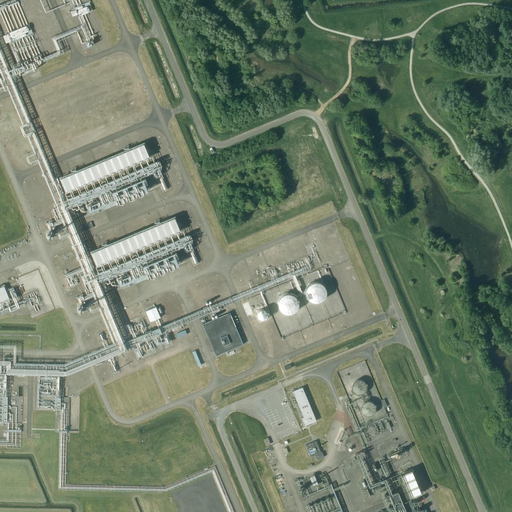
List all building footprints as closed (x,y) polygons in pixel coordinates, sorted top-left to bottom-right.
[(81,15),(94,10),(91,2),(78,6),(81,15)] [(29,24),(7,33),(11,42),(33,33),(29,24)] [(149,145),(63,175),(74,206),(89,201),(93,213),(155,191),(149,175),(156,172),(158,177),(166,174),(164,167),(165,167),(163,160),(161,160),(158,155),(154,156),(149,145)] [(14,247),(0,252),(2,257),(16,251),(14,247)] [(326,294),(326,291),(326,289),(325,286),(323,284),(320,282),(317,281),(315,281),(312,282),(309,284),(307,286),(306,289),(306,291),(306,294),(307,297),(309,299),(312,301),(315,302),(317,302),(320,301),(323,299),(325,297),(326,294)] [(0,301),(9,298),(4,285),(0,286),(0,301)] [(298,306),(298,303),(298,300),(297,298),(295,295),(292,294),(290,293),(287,293),(284,294),(282,295),(280,298),(279,300),(278,303),(279,306),(280,309),(282,311),(284,312),(287,313),(290,313),(292,312),(295,311),(297,309),(298,306)] [(89,309),(86,302),(80,305),(84,312),(89,309)] [(146,310),(150,321),(160,317),(156,306),(146,310)] [(267,316),(267,314),(267,312),(266,310),(264,309),(262,309),(260,309),(259,310),(258,312),(257,314),(258,316),(259,317),(260,319),(262,319),(264,319),(266,317),(267,316)] [(203,324),(216,355),(243,344),(230,313),(203,324)] [(145,338),(141,341),(146,347),(149,346),(150,345),(151,346),(154,344),(156,346),(158,345),(158,347),(159,346),(159,351),(169,343),(169,347),(171,346),(171,345),(174,343),(168,334),(166,336),(164,334),(174,327),(176,329),(182,324),(180,322),(162,324),(161,324),(146,336),(146,338),(145,338)] [(185,329),(177,333),(179,338),(187,334),(185,329)] [(197,350),(194,351),(200,366),(203,365),(197,350)] [(355,379),(355,387),(369,387),(369,379),(355,379)] [(302,387),(292,391),(303,417),(301,417),(304,425),(316,420),(302,387)] [(361,404),(366,416),(380,411),(374,398),(361,404)] [(316,440),(305,445),(310,456),(315,454),(317,459),(324,457),(322,451),(321,452),(316,440)] [(410,495),(421,490),(411,467),(400,472),(410,495)]
